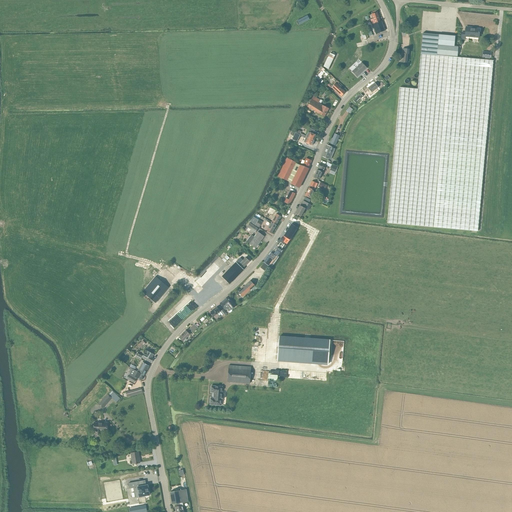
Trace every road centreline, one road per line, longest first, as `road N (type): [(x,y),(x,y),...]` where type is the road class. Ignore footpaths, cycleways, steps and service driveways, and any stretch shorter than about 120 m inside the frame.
road 1 (unclassified): [(168,511),(148,378),(183,325),(271,244),(339,107),(386,60),(392,35),(379,0)]
road 2 (track): [(501,8),(479,231)]
road 3 (track): [(272,365),(276,307),(316,231),(288,216)]
road 4 (track): [(168,105),(125,254)]
road 5 (track): [(228,290),(222,284),(199,300),(152,263),(118,252)]
